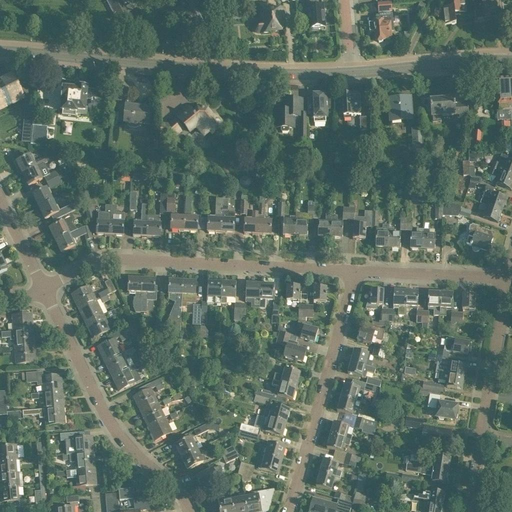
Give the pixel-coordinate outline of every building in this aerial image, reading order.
[(109,0),(109,1),(116,14),(125,9),(121,0),(109,0)] [(308,0),(309,9),(308,9),(310,29),(311,29),(312,30),(318,30),(318,28),(325,27),(322,7),(321,7),(320,0),(308,0)] [(473,0),(476,20),(484,18),(484,17),(493,15),(493,17),(502,16),(501,8),(499,8),(498,0),(473,0)] [(192,2),(183,7),(175,11),(178,15),(185,12),(190,20),(199,15),(192,2)] [(454,7),(442,9),(444,26),(456,25),(455,17),(462,16),(460,2),(453,2),(454,7)] [(390,3),(377,4),(378,13),(391,12),(390,3)] [(125,9),(116,14),(125,31),(134,26),(128,14),(135,10),(132,5),(125,9)] [(261,23),(257,24),(256,24),(255,24),(254,25),(253,26),(252,27),(252,28),(252,29),(252,30),(253,30),(253,31),(254,32),(255,32),(256,33),(257,33),(262,32),(262,34),(281,32),(280,28),(283,26),(283,24),(280,22),(279,11),(267,12),(266,6),(259,6),(261,23)] [(190,20),(182,23),(185,28),(192,24),(199,37),(208,32),(199,15),(190,20)] [(374,24),(369,24),(370,33),(374,32),(375,42),(385,41),(385,40),(391,39),(390,29),(393,29),(391,15),(379,16),(379,22),(374,23),(374,24)] [(495,92),(493,94),(494,99),(495,100),(498,100),(499,114),(505,114),(506,121),(511,121),(509,82),(497,83),(498,92),(495,92)] [(0,112),(4,110),(4,111),(4,110),(2,106),(14,101),(15,93),(16,93),(15,93),(16,86),(16,85),(4,85),(4,92),(3,92),(3,93),(4,93),(4,95),(0,96),(0,112)] [(61,100),(60,112),(62,112),(62,116),(76,117),(76,115),(87,117),(88,109),(85,109),(86,100),(90,101),(92,99),(103,100),(103,93),(87,91),(87,87),(74,86),(74,88),(61,87),(60,96),(60,100),(61,100)] [(327,110),(326,95),(313,95),(313,102),(312,102),(312,109),(308,110),(308,114),(307,119),(313,119),(313,120),(314,120),(314,123),(326,123),(325,119),(327,119),(327,110)] [(342,97),(340,97),(341,105),(343,104),(344,117),(345,119),(351,119),(351,116),(361,116),(359,95),(350,96),(342,96),(342,97)] [(25,96),(23,118),(32,118),(34,96),(25,96)] [(454,99),(430,100),(431,118),(432,118),(433,124),(441,123),(441,117),(456,116),(455,115),(462,115),(462,119),(469,118),(468,105),(455,106),(454,99)] [(307,141),(307,119),(308,114),(301,114),(301,100),(285,100),(285,111),(277,111),(277,128),(293,128),(293,117),(301,117),(301,134),(298,134),(298,142),(307,141)] [(409,100),(389,101),(391,122),(411,120),(409,100)] [(125,107),(124,124),(127,124),(127,126),(129,127),(131,128),(135,129),(137,128),(139,127),(139,125),(149,126),(150,109),(125,107)] [(185,111),(177,118),(190,132),(196,127),(204,135),(206,135),(210,132),(213,135),(223,126),(216,117),(212,121),(206,114),(199,113),(195,117),(193,114),(190,116),(185,111)] [(370,118),(360,119),(361,132),(371,131),(370,118)] [(46,143),(47,133),(47,129),(33,127),(31,146),(45,147),(45,143),(46,143)] [(422,128),(411,129),(413,153),(415,153),(416,166),(424,166),(423,153),(424,153),(422,128)] [(480,144),(481,130),(472,130),(471,144),(480,144)] [(30,156),(16,163),(22,175),(36,168),(48,162),(45,157),(34,162),(30,156)] [(494,163),(492,169),(511,177),(511,163),(506,161),(504,167),(494,163)] [(36,168),(22,175),(28,187),(42,180),(36,168)] [(511,177),(492,169),(489,175),(499,179),(496,185),(511,191),(511,188),(511,177)] [(56,172),(44,178),(47,184),(58,178),(59,178),(63,176),(60,171),(56,173),(56,172)] [(58,178),(47,184),(49,189),(61,184),(59,178),(58,178)] [(354,183),(354,192),(356,192),(356,194),(360,194),(360,193),(363,193),(363,195),(366,195),(366,193),(369,193),(369,183),(354,183)] [(486,187),(480,204),(502,212),(504,206),(505,206),(506,203),(506,202),(506,200),(492,195),(494,190),(486,187)] [(53,201),(47,189),(33,196),(39,208),(53,201)] [(172,217),(171,231),(184,232),(186,198),(180,198),(179,218),(172,217)] [(186,198),(184,232),(197,233),(198,219),(191,218),(192,199),(186,198)] [(167,199),(166,213),(175,213),(175,199),(167,199)] [(208,219),(208,233),(221,234),(222,200),(216,200),(215,219),(208,219)] [(222,200),(221,234),(234,234),(235,220),(227,220),(228,200),(222,200)] [(53,201),(39,208),(45,220),(59,213),(53,201)] [(443,202),(442,217),(458,218),(462,205),(443,202)] [(82,208),(80,203),(72,206),(75,212),(82,208)] [(296,218),(295,237),(307,238),(308,224),(313,224),(313,219),(314,204),(308,204),(307,216),(296,215),(296,218)] [(480,204),(478,210),(485,212),(483,219),(498,224),(502,212),(480,204)] [(259,214),(258,236),(271,236),(271,222),(264,222),(265,206),(259,205),(259,214)] [(134,223),(134,237),(147,238),(148,212),(148,206),(142,206),(141,224),(134,223)] [(91,209),(85,211),(89,224),(95,222),(91,209)] [(461,210),(459,216),(469,219),(471,213),(461,210)] [(57,226),(49,230),(55,242),(69,235),(67,230),(75,226),(72,220),(78,217),(75,212),(63,217),(55,221),(57,226)] [(148,212),(147,238),(160,239),(161,225),(160,225),(160,217),(154,217),(154,212),(148,212)] [(245,221),(244,235),(258,236),(259,214),(253,213),(252,221),(245,221)] [(318,223),(318,239),(330,239),(331,216),(326,215),(325,224),(318,223)] [(331,216),(330,239),(342,240),(343,225),(337,224),(337,217),(331,216)] [(283,222),(283,237),(295,237),(296,218),(291,218),(291,222),(283,222)] [(97,222),(97,236),(110,236),(111,222),(97,222)] [(111,222),(110,236),(123,237),(124,223),(111,222)] [(353,225),(353,240),(365,241),(366,226),(365,226),(365,224),(359,223),(359,225),(353,225)] [(471,232),(467,245),(472,247),(472,248),(472,249),(473,250),(473,251),(474,251),(474,252),(475,252),(476,252),(477,252),(478,252),(479,251),(480,250),(480,249),(489,252),(489,251),(491,250),(492,246),(491,244),(493,240),(492,239),(494,233),(481,229),(481,228),(473,225),(472,226),(470,227),(469,231),(471,232)] [(83,229),(69,235),(55,242),(61,254),(75,247),(72,240),(84,234),(86,241),(92,240),(89,227),(83,229)] [(376,234),(375,249),(387,250),(388,230),(389,230),(389,227),(383,227),(382,230),(377,230),(377,234),(376,234)] [(388,230),(387,250),(400,250),(401,235),(394,235),(394,231),(389,230),(388,230)] [(411,236),(410,251),(422,251),(423,231),(417,230),(417,236),(411,236)] [(423,231),(422,251),(435,252),(435,237),(433,237),(433,231),(423,231)] [(119,279),(119,289),(125,290),(126,286),(129,286),(128,293),(136,293),(135,306),(141,306),(142,280),(129,279),(119,279)] [(141,306),(141,313),(147,314),(147,299),(157,300),(157,287),(155,287),(156,280),(142,280),(141,306)] [(108,290),(98,295),(101,300),(107,297),(116,292),(110,281),(105,283),(108,290)] [(176,303),(165,327),(180,334),(181,314),(183,282),(170,281),(169,295),(169,300),(176,303)] [(183,282),(181,314),(190,315),(190,308),(188,308),(188,296),(195,296),(196,282),(183,282)] [(201,327),(201,335),(205,335),(206,317),(207,317),(208,304),(221,305),(222,284),(208,283),(207,303),(202,303),(202,307),(201,317),(201,327)] [(222,284),(221,305),(228,305),(228,299),(236,300),(236,284),(222,284)] [(247,285),(246,300),(255,301),(254,307),(260,308),(260,310),(261,286),(247,285)] [(261,286),(260,310),(268,310),(268,301),(274,302),(275,286),(261,286)] [(89,287),(72,296),(79,310),(96,302),(89,287)] [(287,287),(286,302),(299,303),(300,287),(287,287)] [(314,288),(313,303),(326,304),(327,289),(314,288)] [(372,291),(371,306),(383,307),(384,292),(372,291)] [(394,292),(394,307),(406,308),(406,293),(394,292)] [(406,293),(406,308),(418,308),(419,293),(406,293)] [(429,294),(428,309),(434,309),(434,317),(440,317),(441,294),(429,294)] [(441,294),(440,317),(446,317),(447,310),(453,310),(453,295),(441,294)] [(463,295),(463,310),(475,311),(476,296),(463,295)] [(96,302),(79,310),(86,325),(103,316),(96,302)] [(299,306),(299,318),(307,318),(308,306),(299,306)] [(194,307),(193,327),(195,327),(201,327),(201,317),(202,307),(194,307)] [(32,315),(13,317),(14,333),(33,331),(32,315)] [(103,316),(86,325),(93,339),(110,331),(103,316)] [(299,322),(297,331),(301,332),(299,339),(315,344),(319,330),(311,328),(312,325),(299,322)] [(360,329),(357,341),(371,345),(373,339),(382,342),(385,330),(376,328),(374,333),(360,329)] [(14,333),(1,334),(2,339),(10,339),(10,341),(14,341),(15,349),(34,347),(33,331),(14,333)] [(298,338),(297,337),(280,333),(278,339),(296,343),(298,338)] [(126,334),(119,338),(122,343),(128,339),(126,334)] [(167,339),(162,349),(168,352),(173,342),(167,339)] [(307,352),(297,349),(298,344),(296,344),(296,343),(278,339),(277,344),(288,347),(284,358),(304,364),(307,352)] [(115,340),(98,348),(105,363),(122,354),(115,340)] [(437,351),(436,356),(448,358),(449,353),(453,354),(468,356),(470,344),(455,342),(455,340),(448,340),(448,348),(444,348),(444,352),(437,351)] [(375,345),(373,351),(385,354),(387,349),(375,345)] [(34,347),(15,349),(16,365),(35,364),(34,347)] [(126,352),(122,354),(105,363),(112,377),(129,369),(125,361),(129,359),(128,357),(135,354),(133,349),(126,352)] [(354,351),(351,362),(371,368),(372,362),(370,361),(371,357),(369,356),(370,355),(354,351)] [(373,351),(372,357),(383,360),(385,354),(373,351)] [(429,355),(428,361),(447,364),(448,358),(436,356),(429,355)] [(264,359),(262,364),(274,368),(276,362),(264,359)] [(365,379),(367,373),(369,374),(371,368),(351,362),(348,374),(356,377),(365,379)] [(440,368),(439,374),(464,378),(466,366),(451,364),(450,370),(440,368)] [(129,369),(112,377),(119,392),(136,383),(129,369)] [(275,375),(273,381),(297,388),(301,374),(285,370),(283,377),(275,375)] [(439,374),(438,381),(448,382),(447,388),(462,391),(464,378),(439,374)] [(42,379),(29,380),(30,385),(43,384),(43,394),(62,393),(61,377),(42,378),(42,379)] [(162,384),(160,379),(150,384),(152,389),(155,388),(161,385),(162,384)] [(368,379),(367,385),(380,388),(381,382),(370,379),(370,380),(368,379)] [(293,402),(297,388),(273,381),(272,387),(277,388),(276,393),(274,394),(258,390),(256,397),(269,401),(286,405),(287,400),(293,402)] [(361,404),(365,390),(367,385),(355,381),(353,387),(344,385),(341,398),(361,404)] [(444,386),(432,385),(423,383),(423,384),(419,383),(418,389),(420,390),(440,393),(443,393),(444,386)] [(150,390),(133,398),(140,413),(157,405),(150,390)] [(440,395),(440,393),(420,390),(419,396),(438,399),(435,418),(439,419),(439,420),(443,421),(444,420),(456,422),(459,405),(440,402),(441,397),(440,397),(441,395),(440,395)] [(62,393),(43,394),(45,410),(64,409),(62,393)] [(268,407),(269,401),(256,397),(254,403),(268,407)] [(341,398),(337,412),(346,414),(357,417),(355,423),(375,429),(376,420),(358,415),(361,404),(341,398)] [(157,405),(140,413),(147,427),(164,419),(157,405)] [(266,411),(263,418),(269,420),(286,425),(290,412),(270,406),(268,411),(266,411)] [(65,425),(64,409),(45,410),(30,412),(30,417),(39,416),(39,419),(45,419),(46,427),(65,425)] [(21,412),(7,414),(7,416),(7,421),(21,420),(21,418),(23,417),(23,412),(21,412)] [(164,419),(147,427),(155,442),(171,433),(164,419)] [(407,419),(405,428),(421,430),(422,422),(407,419)] [(264,426),(262,432),(282,438),(286,425),(269,420),(267,427),(264,426)] [(334,423),(330,436),(351,442),(352,437),(347,436),(349,427),(342,426),(334,423)] [(355,423),(354,429),(362,431),(361,433),(373,437),(374,436),(375,429),(355,423)] [(208,424),(194,431),(197,436),(211,429),(208,424)] [(241,425),(239,431),(259,436),(260,430),(247,427),(241,425)] [(424,428),(421,445),(448,449),(451,432),(424,428)] [(239,431),(237,437),(243,439),(257,442),(259,436),(239,431)] [(73,434),(60,435),(60,441),(71,440),(72,448),(74,448),(75,455),(62,456),(62,457),(94,454),(92,438),(73,439),(73,434)] [(330,436),(327,449),(342,453),(344,445),(350,447),(351,442),(330,436)] [(194,437),(175,446),(181,459),(197,451),(194,444),(197,442),(194,437)] [(265,443),(263,449),(266,450),(264,457),(282,462),(285,449),(265,443)] [(16,446),(0,447),(0,461),(16,460),(18,460),(16,446)] [(233,447),(220,453),(223,459),(236,452),(233,447)] [(197,451),(181,459),(187,471),(206,462),(203,456),(201,457),(197,451)] [(236,452),(223,459),(226,464),(239,458),(236,452)] [(94,454),(62,457),(62,461),(69,461),(69,463),(75,463),(76,471),(95,470),(94,454)] [(345,460),(355,463),(360,464),(361,458),(346,454),(345,460)] [(259,464),(258,470),(278,475),(282,462),(264,457),(262,465),(259,464)] [(435,457),(433,470),(448,472),(450,459),(435,457)] [(402,465),(407,466),(423,468),(424,461),(405,458),(403,465),(402,465)] [(16,460),(0,461),(0,475),(17,474),(16,460)] [(323,460),(320,474),(340,480),(342,474),(336,472),(339,464),(323,460)] [(345,460),(343,465),(354,468),(355,463),(345,460)] [(241,464),(239,470),(253,474),(254,467),(241,464)] [(406,472),(406,473),(421,475),(432,477),(431,482),(446,485),(448,472),(433,470),(423,468),(407,466),(406,472)] [(215,468),(196,478),(202,490),(221,481),(222,472),(220,467),(215,469),(215,468)] [(95,470),(76,471),(78,488),(96,486),(95,470)] [(238,476),(241,477),(251,479),(253,474),(239,470),(238,476)] [(17,474),(0,475),(0,488),(18,487),(20,487),(19,474),(17,474)] [(320,474),(316,488),(331,492),(333,484),(339,485),(340,480),(320,474)] [(402,476),(401,483),(417,485),(418,479),(402,476)] [(41,492),(35,492),(36,504),(42,504),(41,497),(45,496),(44,485),(40,486),(41,492)] [(18,487),(0,488),(0,501),(0,503),(7,503),(8,508),(20,507),(18,487)] [(134,494),(134,489),(121,490),(122,501),(125,501),(125,500),(127,500),(131,500),(135,499),(135,500),(136,500),(137,507),(137,508),(144,507),(144,510),(145,510),(148,510),(148,507),(151,507),(153,506),(153,502),(152,498),(152,496),(150,496),(141,496),(141,494),(137,494),(134,494)] [(245,495),(244,495),(247,511),(268,511),(274,490),(252,494),(252,497),(245,498),(245,495)] [(401,495),(400,501),(443,507),(445,494),(423,491),(423,497),(405,495),(401,495)] [(334,499),(340,501),(352,504),(353,499),(335,493),(334,499)] [(352,504),(351,509),(359,510),(362,496),(354,494),(353,499),(352,504)] [(239,499),(232,501),(233,511),(247,511),(244,495),(239,496),(239,499)] [(224,499),(212,501),(213,511),(233,511),(232,501),(224,502),(224,499)] [(309,511),(334,511),(336,506),(313,499),(309,511)] [(340,501),(338,507),(351,510),(351,509),(352,504),(340,501)] [(400,501),(399,508),(410,510),(410,509),(415,509),(414,511),(442,511),(443,507),(400,501)] [(70,508),(55,509),(55,511),(74,511),(74,508),(78,508),(77,503),(70,504),(70,508)]
